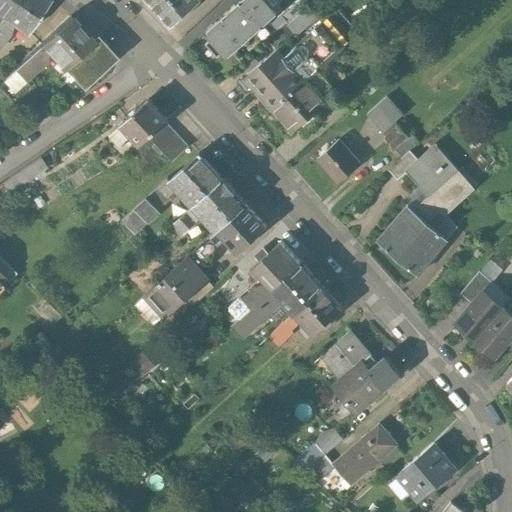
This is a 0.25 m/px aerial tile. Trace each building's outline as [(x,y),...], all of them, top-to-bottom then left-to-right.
[(12,0),(0,19),(0,45),(0,46),(5,39),(11,42),(15,36),(10,33),(12,29),(15,21),(27,30),(47,0),(12,0)] [(0,0),(0,19),(12,0),(0,0)] [(147,0),(170,25),(197,0),(147,0)] [(264,21),(245,0),(238,0),(224,13),(246,37),(264,21)] [(278,0),(245,0),(264,21),(282,4),(278,0)] [(97,33),(74,9),(41,40),(51,50),(63,64),(97,33)] [(246,37),(224,13),(208,28),(213,33),(207,38),(219,51),(226,45),(231,51),(246,37)] [(281,41),(240,79),(248,87),(253,83),(273,106),(320,64),(346,41),(323,16),(287,48),(281,41)] [(99,30),(97,33),(63,64),(85,87),(121,53),(99,30)] [(49,58),(51,50),(41,40),(15,65),(28,78),(49,58)] [(320,64),(273,106),(294,129),(330,98),(324,91),(335,81),(320,64)] [(33,84),(28,78),(15,65),(0,78),(0,81),(17,99),(33,84)] [(342,100),(351,110),(369,94),(361,84),(342,100)] [(388,93),(367,112),(383,130),(395,119),(405,111),(388,93)] [(167,118),(148,98),(119,125),(139,145),(148,136),(165,119),(167,118)] [(189,144),(165,119),(148,136),(171,161),(189,144)] [(387,134),(399,124),(395,119),(383,130),(387,134)] [(386,135),(403,155),(412,148),(420,140),(412,132),(414,130),(405,119),(399,124),(387,134),(386,135)] [(341,137),(317,158),(338,182),(362,161),(341,137)] [(420,157),(408,168),(431,193),(447,212),(477,185),(437,141),(420,157)] [(193,202),(226,172),(202,146),(169,176),(182,189),(193,202)] [(399,176),(408,168),(420,157),(412,148),(403,155),(390,166),(399,176)] [(42,156),(2,182),(12,197),(35,181),(32,177),(49,166),(42,156)] [(201,216),(214,230),(250,198),(226,172),(193,202),(170,223),(181,235),(201,216)] [(182,189),(169,176),(168,174),(148,192),(160,207),(182,189)] [(160,207),(148,192),(134,204),(135,206),(150,223),(164,212),(160,207)] [(447,212),(431,193),(417,206),(452,234),(459,225),(447,212)] [(271,221),(250,198),(214,230),(210,233),(219,243),(226,237),(239,250),(271,221)] [(417,206),(410,199),(378,237),(421,272),(452,234),(417,206)] [(150,223),(135,206),(124,216),(139,233),(150,223)] [(212,265),(219,243),(210,233),(193,251),(204,265),(212,265)] [(254,302),(274,283),(305,256),(286,234),(251,264),(259,273),(263,270),(269,276),(258,279),(244,292),(254,302)] [(210,275),(189,253),(143,295),(164,318),(186,298),(207,278),(210,275)] [(0,254),(0,263),(7,271),(4,274),(10,280),(18,271),(0,254)] [(286,298),(296,309),(328,281),(305,256),(274,283),(254,302),(235,319),(247,333),(286,298)] [(167,269),(162,264),(153,272),(159,277),(167,269)] [(463,290),(473,299),(487,283),(492,277),(482,268),(463,290)] [(214,286),(207,278),(186,298),(193,305),(214,286)] [(308,337),(347,301),(328,281),(296,309),(270,333),(280,344),(294,331),(291,328),(303,317),(308,322),(300,329),(308,337)] [(508,301),(487,283),(473,299),(457,318),(479,336),(508,301)] [(511,303),(508,301),(479,336),(500,354),(511,338),(511,303)] [(341,377),(366,356),(373,350),(353,327),(322,353),(341,377)] [(85,347),(74,335),(60,348),(72,360),(85,347)] [(154,361),(144,350),(129,363),(140,374),(154,361)] [(103,380),(81,356),(75,363),(96,386),(103,380)] [(334,384),(358,412),(390,385),(388,382),(393,378),(383,368),(379,372),(366,356),(341,377),(334,384)] [(401,440),(382,419),(334,461),(336,464),(352,482),(381,457),(397,444),(401,440)] [(306,471),(327,453),(344,438),(335,426),(322,430),(316,441),(295,462),(306,471)] [(250,428),(235,441),(241,448),(257,436),(250,428)] [(462,463),(439,437),(398,473),(421,498),(462,463)] [(277,449),(269,442),(258,452),(266,460),(277,449)] [(404,452),(397,444),(381,457),(389,466),(404,452)] [(317,481),(336,464),(334,461),(327,453),(306,471),(317,481)] [(443,511),(466,511),(453,501),(443,511)]
